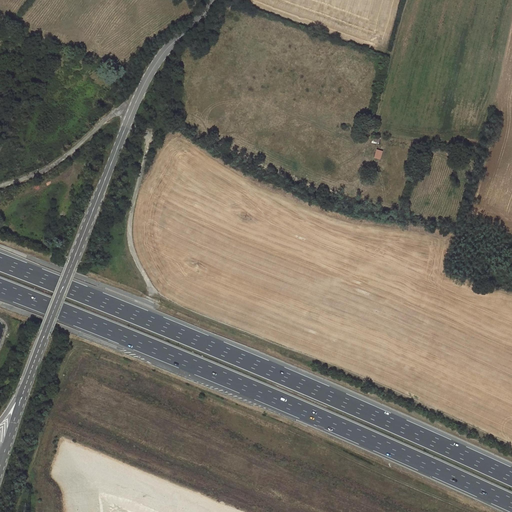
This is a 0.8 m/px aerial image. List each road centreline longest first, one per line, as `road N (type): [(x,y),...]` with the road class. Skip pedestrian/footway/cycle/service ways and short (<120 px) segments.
road 1 (track): [(14,511),(75,346),(470,511)]
road 2 (track): [(129,117),(149,139),(129,235),(159,294),(511,443)]
road 3 (motorway): [(0,287),(511,503)]
road 4 (motorway): [(511,476),(0,261)]
road 5 (secondary): [(213,0),(159,59),(134,104),(20,395)]
road 6 (track): [(0,186),(48,169),(134,104)]
road 7 (track): [(407,0),(374,127)]
